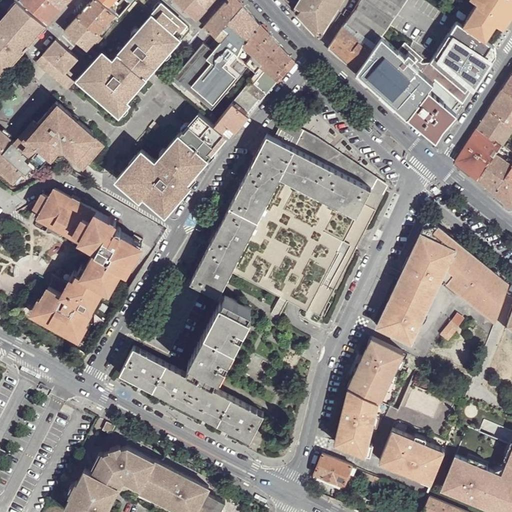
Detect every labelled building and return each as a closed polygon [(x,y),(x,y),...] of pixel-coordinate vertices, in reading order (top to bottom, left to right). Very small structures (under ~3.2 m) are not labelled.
[(51,0),(16,0),(17,1),(46,23),(47,24),(61,8),(51,0)] [(51,0),(61,8),(68,0),(51,0)] [(120,16),(101,0),(92,0),(78,15),(101,35),(103,36),(120,16)] [(132,0),(101,0),(120,16),(132,0)] [(191,0),(174,0),(184,8),(191,0)] [(207,7),(200,0),(191,0),(184,8),(196,19),(207,7)] [(241,2),(239,0),(226,0),(219,8),(229,20),(243,4),(241,2)] [(285,0),(320,37),(342,0),(285,0)] [(358,0),(329,46),(345,60),(356,70),(381,35),(406,0),(358,0)] [(511,0),(473,0),(476,1),(462,22),(485,37),(495,21),(500,15),(507,20),(511,14),(511,0)] [(0,74),(46,23),(17,1),(0,21),(0,74)] [(189,26),(162,2),(113,59),(109,59),(102,53),(96,58),(79,78),(118,112),(123,111),(130,103),(126,99),(136,88),(133,86),(135,83),(139,85),(152,70),(149,67),(153,63),(155,65),(189,26)] [(253,15),(243,4),(229,20),(215,36),(217,38),(221,41),(238,56),(242,51),(244,44),(261,23),(253,15)] [(229,20),(219,8),(204,26),(202,29),(207,34),(210,31),(215,36),(229,20)] [(101,35),(78,15),(65,31),(87,50),(101,35)] [(507,20),(500,15),(495,21),(503,26),(507,20)] [(398,50),(381,35),(356,70),(407,116),(408,115),(429,87),(435,78),(436,77),(464,102),(478,80),(480,76),(487,65),(491,58),(492,59),(496,53),(494,43),(485,37),(462,22),(458,18),(430,62),(423,63),(424,58),(405,41),(398,50)] [(263,26),(261,23),(244,44),(242,51),(238,56),(241,58),(246,62),(270,33),(263,26)] [(274,38),(270,33),(246,62),(247,63),(251,67),(256,71),(279,43),(274,38)] [(58,38),(38,60),(40,61),(38,63),(69,89),(75,82),(66,74),(80,58),(58,38)] [(221,41),(217,38),(209,46),(204,41),(174,76),(213,111),(251,67),(247,63),(246,62),(241,58),(238,56),(221,41)] [(289,54),(279,43),(256,71),(250,78),(251,79),(254,82),(266,69),(278,80),(282,76),(295,60),(289,54)] [(254,82),(251,79),(215,124),(224,131),(231,137),(275,84),(278,80),(266,69),(254,82)] [(439,82),(435,78),(429,87),(457,112),(462,103),(439,82)] [(457,112),(429,87),(408,115),(438,141),(457,112)] [(511,92),(505,88),(499,97),(492,107),(511,120),(511,92)] [(57,102),(55,100),(37,122),(34,119),(14,142),(0,129),(0,168),(11,177),(12,176),(15,179),(21,172),(24,175),(36,161),(39,164),(54,147),(58,147),(67,154),(70,151),(83,163),(102,140),(57,102)] [(511,131),(511,120),(492,107),(486,117),(480,127),(504,143),(511,131)] [(215,124),(199,111),(181,134),(179,133),(165,149),(167,151),(160,159),(155,160),(143,149),(118,179),(137,196),(141,192),(164,212),(169,211),(182,194),(179,191),(216,146),(214,143),(224,131),(215,124)] [(314,140),(282,124),(275,137),(296,147),(371,187),(357,215),(281,176),(232,270),(320,316),(386,188),(314,140)] [(504,143),(480,127),(468,146),(459,159),(482,178),(496,155),(499,150),(504,143)] [(275,137),(267,133),(190,281),(218,296),(232,270),(281,176),(296,147),(275,137)] [(511,147),(504,143),(499,150),(511,157),(511,147)] [(371,187),(296,147),(281,176),(357,215),(371,187)] [(511,166),(511,165),(496,155),(482,178),(497,191),(507,172),(511,166)] [(511,175),(507,172),(497,191),(511,205),(511,175)] [(117,221),(56,187),(51,195),(42,212),(40,215),(51,221),(47,230),(48,231),(52,232),(63,237),(67,229),(73,233),(73,234),(88,242),(88,241),(97,247),(91,258),(86,255),(78,269),(75,268),(71,275),(72,276),(69,281),(53,272),(52,273),(52,281),(43,298),(40,297),(32,312),(72,334),(75,328),(82,332),(87,323),(86,322),(93,309),(91,308),(105,284),(109,277),(114,280),(120,283),(143,242),(123,231),(123,230),(123,227),(116,223),(117,221)] [(51,195),(44,191),(35,207),(42,212),(51,195)] [(443,274),(494,320),(508,281),(429,213),(378,322),(412,337),(443,274)] [(114,280),(109,277),(105,284),(110,287),(114,280)] [(251,308),(225,295),(222,300),(221,299),(188,361),(190,361),(187,367),(213,381),(216,375),(219,376),(251,315),(248,313),(251,308)] [(460,327),(451,320),(440,333),(449,340),(460,327)] [(380,398),(403,350),(372,334),(350,383),(380,398)] [(185,371),(134,345),(120,372),(249,440),(263,412),(214,386),(185,371)] [(408,352),(396,377),(403,382),(417,356),(408,352)] [(213,381),(187,367),(185,371),(214,386),(216,382),(213,381)] [(380,398),(350,383),(335,440),(365,453),(380,398)] [(108,422),(98,417),(93,425),(103,430),(108,422)] [(381,460),(432,482),(434,477),(446,449),(395,427),(381,460)] [(500,458),(462,444),(443,487),(480,502),(504,511),(511,511),(511,452),(511,454),(511,456),(508,464),(499,460),(500,458)] [(95,473),(86,468),(65,508),(71,511),(105,511),(104,511),(118,485),(121,487),(127,477),(141,485),(139,490),(182,511),(223,511),(221,511),(226,501),(208,491),(210,486),(156,458),(156,459),(129,445),(105,453),(95,473)] [(352,463),(322,451),(321,453),(315,472),(345,485),(347,478),(352,463)] [(357,466),(352,463),(347,478),(352,480),(357,466)] [(389,479),(375,473),(372,480),(387,486),(389,479)] [(469,511),(429,496),(422,511),(469,511)]
